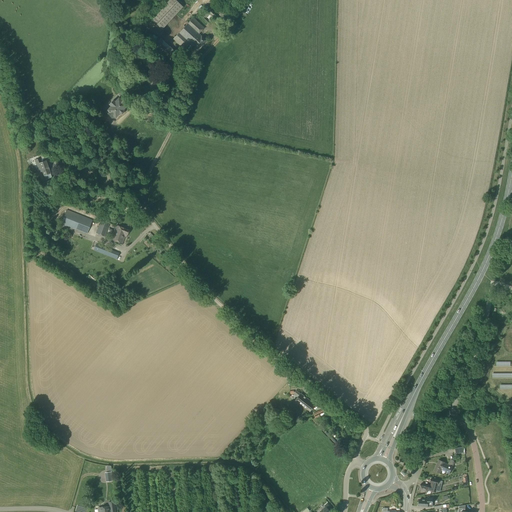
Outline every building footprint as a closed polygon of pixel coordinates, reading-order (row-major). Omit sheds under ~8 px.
[(161,29),(182,7),(174,0),(167,0),(150,19),(161,29)] [(211,13),(205,17),(209,22),(215,17),(211,13)] [(205,40),(198,34),(204,28),(192,18),(172,39),(184,50),(189,44),(196,50),(205,41),(205,40)] [(167,31),(169,34),(179,24),(176,22),(167,31)] [(127,105),(118,97),(114,101),(112,99),(108,104),(109,106),(105,110),(108,112),(106,113),(111,118),(113,117),(115,118),(118,114),(121,115),(123,113),(122,110),(127,105)] [(38,159),(35,160),(39,172),(42,171),(43,175),(45,181),(52,178),(50,173),(46,161),(40,163),(38,159)] [(87,234),(92,221),(66,211),(61,224),(87,234)] [(105,237),(110,223),(100,220),(95,233),(105,237)] [(129,230),(116,225),(111,239),(122,244),(124,237),(126,237),(129,230)] [(116,260),(119,253),(99,245),(96,252),(116,260)] [(301,394),(296,391),(294,393),(294,391),(290,391),(291,395),(294,394),(298,397),(294,402),(298,405),(299,404),(310,412),(315,405),(301,394)] [(316,418),(320,416),(319,415),(324,412),(323,409),(313,414),(316,418)] [(449,474),(453,467),(444,463),(439,460),(434,471),(440,473),(441,471),(449,474)] [(111,471),(111,466),(107,465),(106,472),(105,473),(106,482),(113,481),(112,471),(111,471)] [(436,494),(439,480),(431,478),(430,483),(431,483),(431,486),(425,484),(425,485),(421,484),(419,490),(425,492),(427,492),(426,495),(431,494),(431,492),(436,494)] [(433,507),(433,498),(427,497),(427,499),(424,499),(424,500),(420,500),(420,503),(419,503),(419,505),(419,506),(427,507),(433,507)] [(99,511),(109,511),(109,510),(115,509),(113,502),(108,502),(109,506),(99,508),(99,511)] [(330,511),(327,508),(330,506),(327,503),(324,506),(325,507),(319,511),(330,511)]
